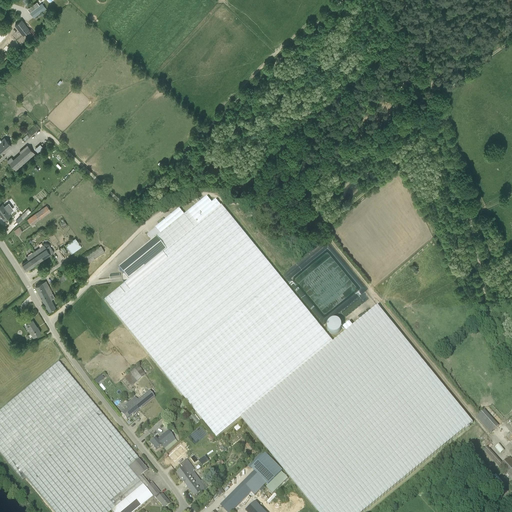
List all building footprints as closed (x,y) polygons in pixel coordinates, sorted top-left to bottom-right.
[(30,13),(34,18),(46,8),(42,3),(38,6),(36,4),(30,9),(32,11),(30,13)] [(29,37),(35,33),(31,29),(29,30),(21,20),(15,25),(23,36),(26,33),(29,37)] [(4,138),(1,141),(0,141),(0,152),(1,154),(5,151),(8,148),(8,149),(11,146),(8,142),(9,142),(8,141),(7,141),(4,138)] [(39,144),(33,149),(36,152),(42,147),(39,144)] [(14,171),(34,154),(26,146),(11,159),(10,157),(6,161),(14,171)] [(157,238),(185,271),(239,227),(221,206),(216,200),(212,204),(207,197),(184,216),(179,210),(147,235),(152,241),(156,238),(157,238)] [(4,220),(11,215),(2,204),(0,205),(0,214),(1,215),(4,220)] [(31,225),(51,211),(47,206),(27,220),(31,225)] [(28,209),(20,217),(16,221),(19,224),(22,220),(31,212),(28,209)] [(19,227),(18,229),(14,231),(17,236),(22,232),(19,227)] [(203,421),(318,325),(282,280),(239,227),(185,271),(122,322),(166,376),(203,421)] [(75,238),(65,245),(71,254),(81,247),(75,238)] [(123,276),(123,282),(128,281),(105,301),(122,322),(185,271),(157,238),(156,238),(152,241),(119,268),(124,275),(123,276)] [(44,245),(35,251),(41,261),(54,252),(49,245),(46,248),(44,245)] [(101,246),(78,260),(80,263),(82,262),(84,265),(105,252),(101,246)] [(28,260),(22,264),(27,271),(41,261),(35,251),(26,257),(28,260)] [(57,278),(60,283),(68,278),(65,273),(57,278)] [(46,281),(35,287),(48,311),(55,308),(55,307),(52,303),(51,300),(54,298),(46,281)] [(333,343),(319,325),(318,325),(203,421),(216,438),(241,418),(317,511),(363,511),(473,423),(377,307),(353,327),(349,323),(343,328),(346,332),(333,343)] [(33,320),(26,324),(33,337),(41,332),(38,328),(37,329),(37,328),(37,327),(33,320)] [(110,511),(111,511),(134,511),(153,497),(149,493),(156,488),(152,484),(150,485),(141,476),(147,471),(138,460),(139,459),(131,450),(58,363),(0,411),(0,454),(22,482),(26,479),(53,511),(110,511)] [(138,366),(124,378),(131,387),(145,375),(138,366)] [(128,404),(131,407),(121,415),(126,421),(154,398),(149,392),(138,401),(135,398),(128,404)] [(476,418),(490,434),(498,427),(484,411),(476,418)] [(156,451),(162,446),(164,449),(175,440),(168,431),(157,440),(156,439),(150,444),(156,451)] [(487,447),(483,450),(511,482),(511,460),(509,457),(502,463),(487,447)] [(176,451),(173,453),(178,459),(181,456),(176,451)] [(262,452),(249,466),(254,472),(220,506),(222,507),(219,510),(217,510),(214,511),(231,511),(251,492),(254,495),(266,484),(268,486),(282,472),(262,452)] [(177,473),(183,482),(194,473),(193,471),(195,470),(187,460),(180,465),(183,468),(177,473)] [(183,482),(187,487),(198,479),(194,473),(183,482)] [(195,497),(204,490),(199,483),(200,482),(198,479),(187,487),(195,497)] [(220,487),(215,491),(219,497),(225,493),(220,487)] [(149,493),(153,497),(155,500),(156,499),(164,509),(170,504),(162,495),(160,496),(158,494),(160,493),(156,488),(149,493)] [(264,511),(261,508),(255,502),(245,511),(264,511)]
